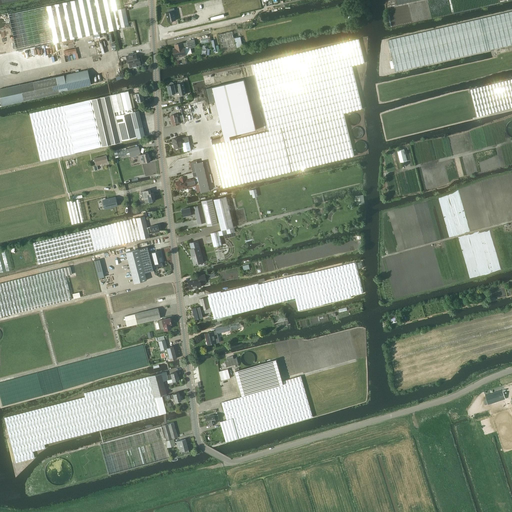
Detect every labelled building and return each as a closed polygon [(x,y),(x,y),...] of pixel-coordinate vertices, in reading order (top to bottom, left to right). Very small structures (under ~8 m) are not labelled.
[(120,29),(120,25),(116,10),(114,10),(111,0),(75,0),(8,14),(16,51),(120,29)] [(111,0),(114,10),(116,10),(121,9),(119,0),(111,0)] [(128,23),(126,12),(125,10),(125,8),(121,9),(116,10),(120,25),(120,24),(121,28),(128,26),(128,23)] [(168,12),(167,12),(169,22),(172,21),(176,20),(174,11),(175,11),(174,8),(168,9),(168,12)] [(395,72),(508,46),(511,44),(511,11),(388,40),(395,72)] [(177,48),(174,49),(175,56),(179,55),(179,56),(180,56),(181,56),(185,56),(185,55),(186,54),(184,47),(188,46),(188,48),(196,46),(194,39),(187,40),(187,42),(182,43),(176,44),(177,48)] [(269,131),(213,145),(223,188),(292,171),(354,156),(344,113),(362,108),(359,92),(352,66),(365,63),(364,61),(359,39),(345,42),(303,52),(253,65),(269,131)] [(136,54),(126,56),(128,63),(129,62),(130,67),(133,66),(134,67),(136,67),(137,65),(141,64),(139,57),(137,57),(136,54)] [(446,89),(442,69),(430,72),(387,81),(382,82),(377,84),(378,95),(380,103),(392,101),(416,95),(435,91),(446,89)] [(91,85),(88,70),(56,77),(59,92),(91,85)] [(59,93),(59,92),(56,77),(19,85),(22,101),(59,93)] [(245,79),(207,88),(209,100),(219,97),(227,131),(220,138),(212,140),(213,144),(232,140),(231,136),(257,129),(245,79)] [(511,79),(470,89),(477,117),(511,106),(511,79)] [(171,85),(168,85),(169,91),(168,91),(168,92),(168,93),(169,93),(170,93),(170,94),(180,92),(180,95),(186,94),(183,83),(178,84),(178,85),(174,85),(174,84),(174,83),(174,82),(173,82),(172,82),(171,82),(171,83),(171,84),(171,85)] [(0,88),(0,102),(1,106),(22,101),(19,85),(0,88)] [(129,94),(128,91),(120,93),(111,95),(90,99),(101,147),(122,142),(121,141),(137,137),(137,139),(145,137),(144,135),(140,116),(138,111),(136,111),(133,112),(129,94)] [(135,94),(132,95),(133,99),(136,98),(137,102),(143,101),(141,92),(135,94)] [(75,153),(101,147),(90,99),(62,106),(29,113),(40,161),(75,153)] [(354,112),(352,113),(350,114),(349,115),(348,117),(348,119),(348,121),(349,122),(350,124),(352,125),(354,125),(356,124),(358,124),(359,122),(360,120),(360,118),(360,117),(359,115),(357,113),(356,113),(354,112)] [(180,124),(179,121),(184,120),(183,115),(178,116),(178,114),(170,116),(173,125),(173,126),(180,124)] [(357,126),(355,126),(353,127),(352,128),(351,130),(351,132),(351,134),(352,136),(353,137),(355,138),(357,139),(359,138),(361,137),(362,136),(363,134),(364,132),(363,130),(362,128),(361,127),(359,126),(357,126)] [(181,136),(173,139),(175,149),(180,147),(181,153),(185,152),(189,151),(191,150),(188,136),(182,138),(181,136)] [(360,140),(359,140),(357,141),(355,142),(355,144),(354,146),(354,148),(355,150),(357,151),(358,152),(360,153),(362,153),(364,152),(365,151),(367,149),(367,147),(367,145),(367,144),(366,142),(364,141),(362,140),(360,140)] [(140,155),(138,146),(114,152),(115,158),(130,154),(131,158),(138,156),(140,163),(150,161),(148,153),(140,155)] [(404,149),(398,151),(401,163),(407,161),(404,149)] [(96,166),(94,167),(95,171),(98,170),(97,167),(97,166),(102,165),(102,164),(108,162),(106,155),(94,158),(96,166)] [(196,171),(193,172),(195,178),(196,185),(199,184),(201,192),(202,193),(210,191),(205,167),(203,162),(198,163),(197,160),(194,161),(196,171)] [(181,181),(176,182),(178,190),(181,189),(181,190),(183,191),(185,191),(185,189),(185,188),(188,187),(196,185),(195,178),(186,180),(186,179),(185,177),(181,178),(181,181)] [(141,192),(142,198),(144,198),(145,203),(155,201),(153,192),(150,193),(150,190),(141,192)] [(364,195),(355,196),(356,205),(365,203),(364,195)] [(206,237),(207,244),(213,242),(214,247),(222,245),(220,235),(236,232),(227,196),(214,199),(221,230),(211,233),(211,236),(206,237)] [(115,198),(105,200),(106,208),(117,205),(115,198)] [(79,199),(67,202),(71,223),(71,224),(84,221),(79,199)] [(187,215),(192,214),(191,211),(195,210),(198,224),(206,222),(207,226),(218,223),(217,219),(213,202),(212,199),(202,201),(202,204),(194,206),(194,207),(190,208),(190,207),(182,209),(184,216),(184,217),(188,216),(187,215)] [(136,217),(126,220),(131,241),(149,237),(148,233),(149,233),(147,227),(144,216),(136,218),(136,217)] [(79,231),(32,243),(37,264),(94,251),(131,241),(126,220),(89,229),(80,231),(79,231)] [(150,227),(147,227),(149,233),(151,233),(151,234),(159,232),(158,224),(150,226),(150,227)] [(199,241),(191,243),(195,259),(193,259),(194,265),(204,262),(199,241)] [(138,249),(144,272),(153,270),(148,247),(138,249)] [(7,249),(0,250),(0,272),(12,269),(7,249)] [(126,252),(133,283),(146,280),(144,272),(138,249),(126,252)] [(157,251),(152,253),(152,254),(149,254),(152,264),(155,263),(155,264),(163,262),(160,251),(157,251)] [(209,297),(211,308),(212,311),(214,319),(264,307),(264,306),(295,298),(298,311),(324,304),(352,297),(351,296),(364,293),(358,269),(363,267),(362,261),(356,262),(303,275),(297,275),(259,284),(259,283),(221,292),(221,291),(208,294),(209,297)] [(72,274),(70,266),(64,268),(0,283),(0,316),(71,299),(66,276),(72,274)] [(198,276),(199,279),(188,281),(190,289),(202,286),(201,282),(206,280),(205,275),(198,276)] [(199,299),(201,307),(202,310),(211,308),(209,297),(199,299)] [(203,317),(202,314),(212,311),(211,308),(202,310),(201,307),(193,309),(195,319),(203,317)] [(134,314),(137,324),(161,318),(158,308),(134,314)] [(124,316),(127,327),(137,324),(134,314),(124,316)] [(171,324),(170,318),(158,321),(160,330),(164,329),(164,330),(171,329),(170,325),(171,324)] [(214,331),(205,333),(208,345),(217,343),(220,342),(218,335),(218,334),(229,331),(228,324),(215,327),(216,331),(214,331)] [(173,346),(167,348),(164,336),(158,337),(159,341),(158,341),(160,351),(163,350),(164,353),(165,357),(169,356),(170,360),(176,358),(173,346)] [(248,350),(246,351),(244,352),(242,353),(241,355),(241,357),(241,359),(242,361),(243,363),(245,364),(247,365),(249,365),(251,365),(253,364),(254,362),(255,360),(255,358),(255,356),(255,354),(253,353),(252,351),(250,351),(248,350)] [(226,361),(223,362),(225,368),(237,364),(235,359),(232,359),(231,356),(226,358),(226,361)] [(283,383),(276,358),(235,370),(242,395),(283,383)] [(57,368),(37,373),(44,395),(63,390),(57,368)] [(225,370),(219,372),(222,380),(230,378),(228,369),(225,370)] [(166,394),(163,381),(172,379),(172,382),(179,380),(177,372),(170,374),(167,375),(166,372),(149,376),(159,415),(166,413),(162,396),(166,394)] [(131,422),(159,415),(149,376),(121,383),(93,390),(93,391),(84,392),(85,397),(4,417),(16,463),(34,458),(33,451),(45,448),(44,444),(131,422)] [(283,380),(284,384),(222,402),(227,420),(220,422),(226,442),(311,417),(306,402),(300,380),(298,376),(283,380)] [(491,404),(505,399),(502,390),(486,396),(488,405),(491,404)] [(181,400),(179,392),(172,394),(169,395),(164,396),(165,400),(170,399),(173,398),(174,402),(181,400)] [(214,415),(206,417),(206,418),(206,421),(207,421),(208,423),(210,423),(210,425),(216,423),(216,421),(216,420),(219,419),(218,415),(215,416),(214,415)] [(150,429),(101,443),(110,474),(159,461),(150,429)] [(174,439),(165,441),(167,448),(175,445),(174,439)] [(188,450),(185,439),(176,442),(178,449),(180,448),(181,452),(182,453),(189,452),(188,450)] [(72,473),(72,471),(72,468),(71,466),(70,464),(68,462),(67,460),(64,459),(62,458),(60,457),(57,457),(55,458),(52,459),(50,460),(48,462),(47,464),(46,466),(45,469),(45,471),(45,474),(46,476),(47,478),(48,480),(50,482),(52,483),(55,484),(57,485),(60,485),(62,484),(65,483),(67,482),(69,480),(70,478),(71,476),(72,473)]
